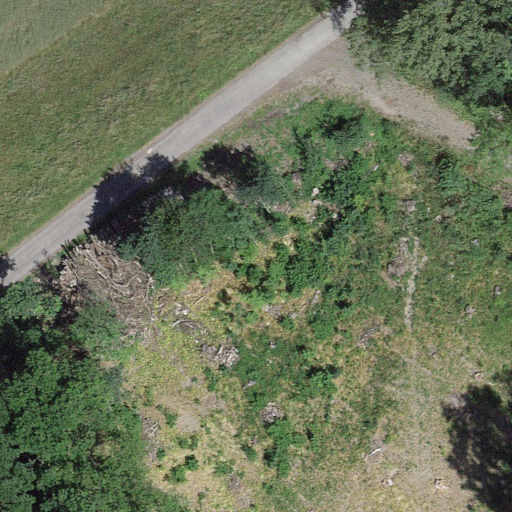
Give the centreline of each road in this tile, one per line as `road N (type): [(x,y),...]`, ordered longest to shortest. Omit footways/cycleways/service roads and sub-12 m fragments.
road 1 (unclassified): [(391,0),(310,49),(0,295)]
road 2 (track): [(511,111),(310,49)]
